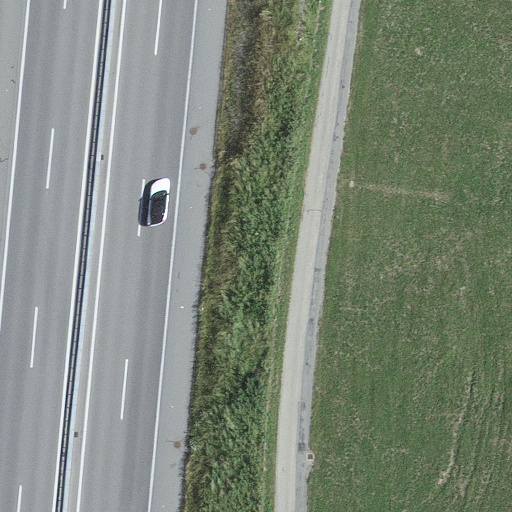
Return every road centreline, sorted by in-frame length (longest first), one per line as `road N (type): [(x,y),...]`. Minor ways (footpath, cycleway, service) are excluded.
road 1 (track): [(345,0),(308,243),(289,511)]
road 2 (motorway): [(115,511),(163,0)]
road 3 (motorway): [(64,0),(17,511)]
